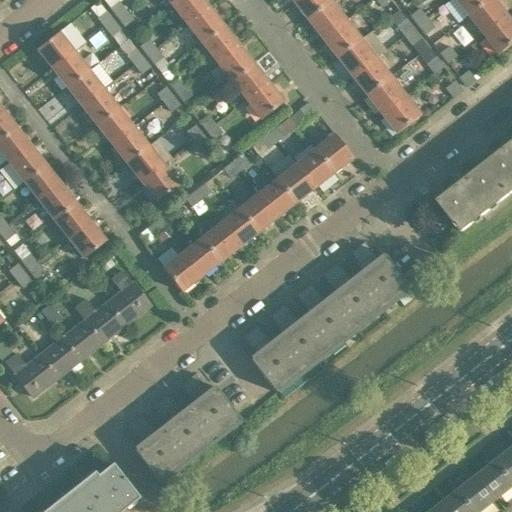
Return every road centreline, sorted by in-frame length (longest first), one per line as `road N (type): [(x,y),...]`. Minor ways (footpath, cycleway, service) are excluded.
road 1 (residential): [(33,445),(57,440),(511,86)]
road 2 (tertiary): [(289,511),(511,336)]
